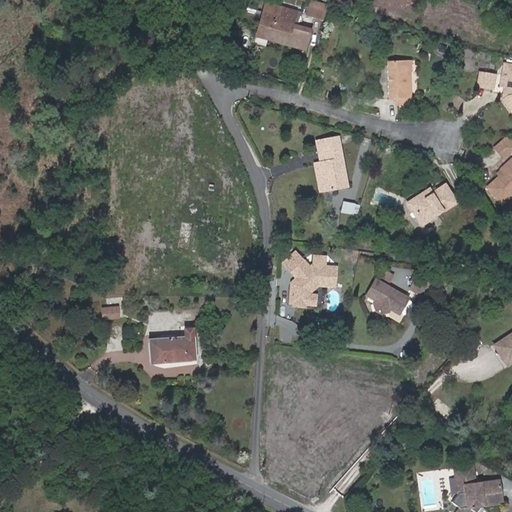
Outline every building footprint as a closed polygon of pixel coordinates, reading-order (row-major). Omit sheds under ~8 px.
[(322,19),(326,5),(311,1),(307,15),(322,19)] [(305,50),(310,30),(291,25),(295,12),(282,8),(280,16),(263,11),(259,25),(270,28),(268,36),(287,41),(286,45),(305,50)] [(268,36),(270,28),(259,25),(256,36),(286,45),(287,41),(268,36)] [(410,98),(409,60),(388,61),(389,99),(396,98),(397,106),(413,106),(412,98),(410,98)] [(500,87),(507,89),(506,96),(502,99),(511,112),(511,65),(504,64),(500,87)] [(492,89),(494,75),(479,73),(477,86),(492,89)] [(347,186),(338,137),(322,140),(326,161),(320,162),(325,189),(347,186)] [(502,158),(511,149),(511,145),(505,138),(494,149),(502,158)] [(326,161),(322,140),(316,141),(320,162),(326,161)] [(511,160),(499,170),(504,175),(500,178),(499,177),(487,188),(501,204),(511,193),(511,160)] [(325,189),(320,162),(314,163),(319,190),(325,189)] [(421,225),(456,203),(444,185),(431,193),(427,196),(423,191),(406,202),(421,225)] [(352,213),(353,206),(343,204),(341,211),(352,213)] [(188,249),(191,223),(181,222),(178,248),(188,249)] [(334,287),(336,267),(324,267),(325,257),(313,256),(312,265),(311,265),(309,267),(304,261),(291,273),(296,279),(298,281),(291,287),(289,303),(292,303),(295,306),(303,307),(306,305),(315,305),(315,295),(307,295),(317,285),(334,287)] [(389,282),(393,275),(382,269),(378,276),(389,282)] [(419,294),(426,281),(414,274),(409,283),(411,285),(409,289),(419,294)] [(399,313),(407,300),(407,299),(397,293),(396,295),(383,287),(384,286),(375,280),(366,295),(375,301),(373,304),(375,311),(381,314),(388,312),(389,309),(399,314),(399,313)] [(397,293),(384,286),(383,287),(396,295),(397,293)] [(407,314),(411,306),(410,302),(407,300),(399,313),(402,315),(407,314)] [(118,318),(117,308),(102,309),(103,319),(118,318)] [(195,360),(192,329),(184,329),(184,337),(148,340),(150,364),(195,360)] [(511,333),(493,346),(507,366),(511,362),(511,351),(505,341),(511,336),(511,333)] [(407,448),(401,442),(391,453),(398,459),(407,448)] [(473,474),(472,466),(454,469),(455,476),(473,474)] [(501,504),(498,481),(474,484),(473,474),(455,476),(457,494),(451,502),(459,508),(456,511),(477,511),(482,506),(501,504)]
